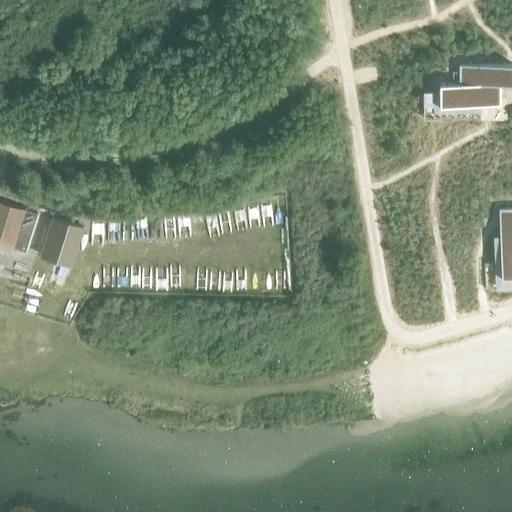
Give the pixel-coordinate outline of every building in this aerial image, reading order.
[(511,63),(458,64),(459,83),(499,83),(511,82),(511,63)] [(459,83),(439,83),(439,91),(448,91),(448,104),(499,104),(499,83),(459,83)] [(0,200),(0,242),(12,246),(25,250),(37,212),(24,208),(0,200)] [(511,207),(498,208),(501,268),(511,267),(511,207)] [(83,226),(51,216),(39,254),(71,264),(83,226)]
